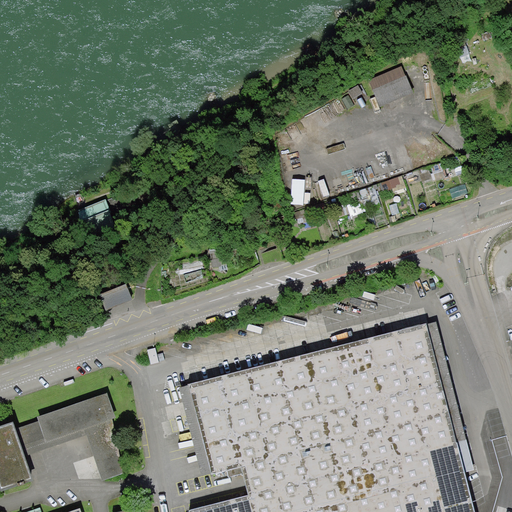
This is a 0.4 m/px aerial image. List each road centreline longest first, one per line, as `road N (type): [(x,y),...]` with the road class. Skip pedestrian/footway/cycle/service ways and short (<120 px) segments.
road 1 (unclassified): [(470,288),(511,425)]
road 2 (unclassified): [(167,511),(145,376)]
